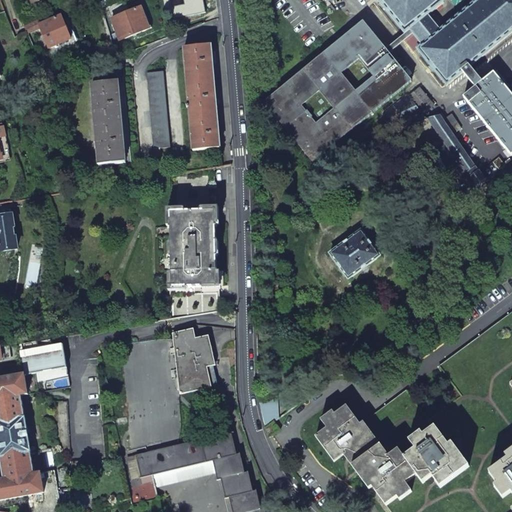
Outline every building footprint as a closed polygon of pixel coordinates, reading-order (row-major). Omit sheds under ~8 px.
[(203,0),(162,0),(165,11),(168,12),(169,13),(171,15),(172,17),(173,20),(186,17),(206,13),(203,0)] [(375,0),(405,36),(411,31),(428,17),(444,4),(441,0),(375,0)] [(417,50),(446,87),(463,74),(470,68),(511,33),(511,0),(479,0),(440,32),(422,46),(417,50)] [(110,20),(118,41),(150,29),(142,8),(110,20)] [(41,28),(49,49),(71,40),(70,38),(76,35),(68,17),(62,19),(61,17),(43,25),(40,26),(41,28)] [(173,20),(165,21),(166,24),(180,30),(189,28),(186,17),(173,20)] [(414,36),(422,46),(440,32),(428,17),(411,31),(414,36)] [(27,33),(41,28),(40,26),(43,25),(41,19),(24,26),(27,33)] [(264,103),(313,163),(411,83),(389,55),(385,51),(363,23),(264,103)] [(385,51),(389,55),(414,36),(411,31),(405,36),(385,51)] [(184,48),(193,151),(219,149),(211,53),(211,46),(184,48)] [(463,74),(475,89),(482,83),(470,68),(463,74)] [(147,74),(154,150),(170,148),(164,72),(147,74)] [(463,98),(511,157),(511,155),(511,95),(494,73),(482,83),(475,89),(463,98)] [(92,85),(99,167),(126,164),(119,82),(92,85)] [(408,98),(422,115),(434,107),(419,90),(408,98)] [(394,125),(425,118),(422,115),(408,98),(407,96),(386,114),(394,125)] [(425,152),(446,182),(453,177),(453,176),(462,170),(468,179),(475,190),(485,182),(448,128),(456,123),(451,115),(442,121),(439,117),(428,120),(442,140),(425,152)] [(0,160),(10,158),(3,127),(0,127),(0,160)] [(214,168),(169,176),(170,213),(172,291),(173,319),(217,312),(215,212),(214,168)] [(0,204),(0,250),(0,253),(18,250),(10,203),(0,204)] [(331,255),(349,279),(379,257),(361,232),(331,255)] [(386,506),(390,511),(511,511),(511,510),(511,509),(511,493),(511,492),(503,499),(494,487),(497,484),(489,473),(507,459),(505,456),(511,450),(511,387),(510,385),(511,383),(511,313),(439,367),(462,398),(428,421),(406,391),(364,422),(381,445),(389,457),(398,450),(404,458),(415,450),(409,442),(421,433),(424,436),(435,427),(449,446),(452,444),(469,467),(441,488),(433,477),(423,484),(417,476),(406,484),(412,492),(400,501),(398,498),(386,506)] [(219,390),(213,365),(216,365),(209,335),(196,338),(194,329),(173,334),(180,395),(202,390),(202,394),(219,390)] [(20,352),(23,371),(66,364),(63,346),(20,352)] [(25,376),(67,369),(66,364),(23,371),(24,375),(25,376)] [(0,501),(13,499),(15,511),(61,511),(55,472),(34,475),(21,396),(28,395),(25,376),(24,375),(0,379),(0,453),(4,480),(0,481),(0,501)] [(275,400),(259,402),(260,404),(262,414),(263,417),(263,419),(263,420),(264,423),(265,427),(266,429),(274,422),(275,422),(279,419),(275,400)] [(53,403),(56,456),(70,455),(67,402),(53,403)] [(315,437),(334,463),(344,456),(352,467),(381,445),(364,422),(360,425),(347,406),(335,415),(333,412),(321,420),(327,429),(315,437)] [(274,422),(266,429),(269,438),(272,436),(280,430),(275,422),(274,422)] [(417,476),(423,484),(433,477),(441,488),(469,467),(452,444),(449,446),(435,427),(424,436),(421,433),(409,442),(415,450),(404,458),(417,476)] [(136,456),(147,502),(158,499),(156,489),(152,476),(213,462),(216,475),(217,481),(221,480),(226,499),(230,499),(232,511),(265,511),(265,510),(261,511),(257,492),(253,492),(249,473),(245,474),(240,455),(237,456),(232,433),(136,456)] [(372,487),(386,506),(398,498),(400,501),(412,492),(406,484),(417,476),(404,458),(398,450),(389,457),(381,445),(352,467),(369,490),(372,487)] [(511,492),(511,493),(511,450),(505,456),(507,459),(489,473),(497,484),(494,487),(503,499),(511,492)] [(94,461),(71,462),(72,477),(95,475),(94,461)] [(152,476),(156,489),(216,475),(213,462),(152,476)]
